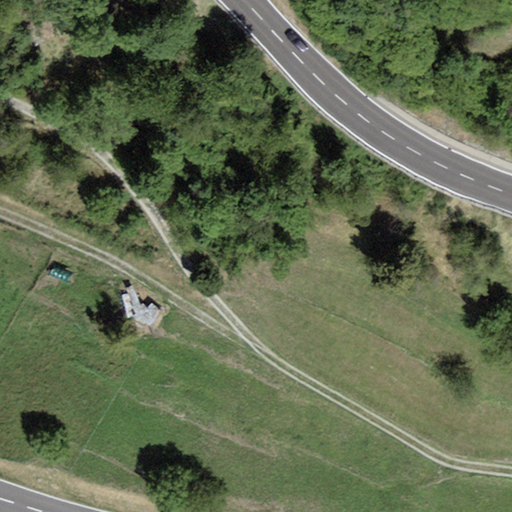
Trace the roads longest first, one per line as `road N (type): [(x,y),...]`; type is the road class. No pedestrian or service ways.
road 1 (track): [(511,478),(449,465),(290,374),(220,308),(101,156),(0,91)]
road 2 (secondary): [(511,193),(377,127),(244,0)]
